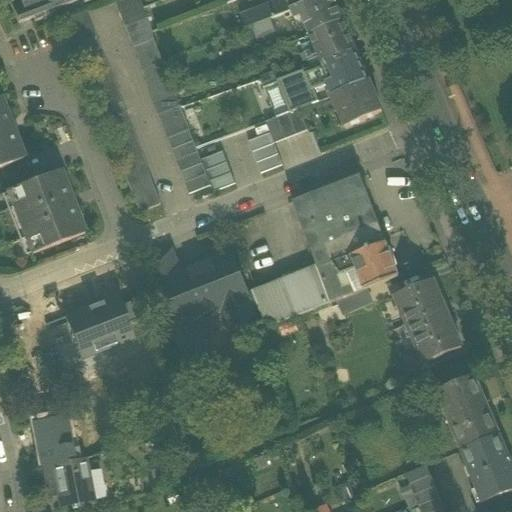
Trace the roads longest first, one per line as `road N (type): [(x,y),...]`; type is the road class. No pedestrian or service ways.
road 1 (unclassified): [(441,130),(135,246)]
road 2 (unclassified): [(135,246),(87,118),(0,40)]
road 3 (secondary): [(441,130),(511,295)]
road 4 (unclassified): [(135,246),(0,292)]
road 5 (secondary): [(383,0),(441,130)]
